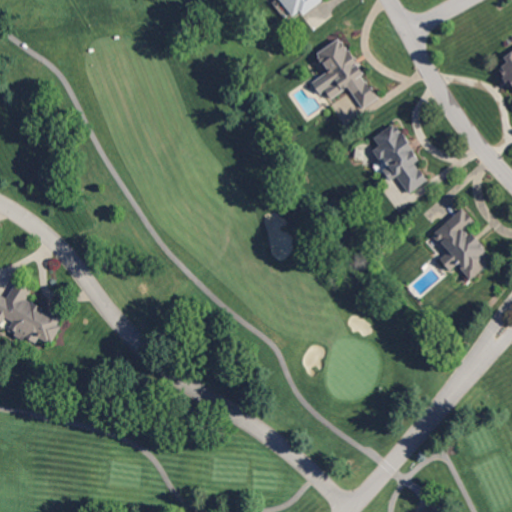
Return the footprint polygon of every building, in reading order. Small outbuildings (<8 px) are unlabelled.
[(323,0),(302,16),(299,12),(291,18),(276,0),(323,0)] [(367,82),(369,80),(381,98),(379,99),(366,108),(364,109),(352,92),(349,88),(333,99),(332,97),(326,89),(329,86),(332,85),(326,77),(326,76),(325,75),(331,72),(324,62),(324,61),(323,61),(318,54),(335,43),(341,38),(342,38),(346,45),(357,61),(359,63),(359,64),(366,75),(364,76),(367,82)] [(511,84),(509,79),(501,68),(509,63),(506,58),(511,54),(511,84)] [(397,129),(399,127),(410,142),(416,150),(414,151),(421,160),(416,163),(421,170),(422,169),(430,181),(412,194),(399,176),(393,180),(386,170),(391,166),(385,158),(383,159),(382,159),(376,150),(383,145),(381,143),(378,139),(389,130),(395,126),(397,129)] [(472,236),(475,233),(477,236),(481,240),(489,250),(486,252),(493,261),(472,279),(460,264),(456,267),(453,270),(444,260),(443,259),(452,251),(444,241),(440,241),(437,237),(437,235),(437,233),(447,225),(455,217),(463,211),(465,209),(476,223),(467,230),(472,236)] [(28,299),(47,310),(47,311),(50,313),(51,313),(60,319),(62,320),(59,324),(62,325),(63,326),(58,334),(54,341),(50,339),(49,342),(42,337),(40,340),(38,343),(33,339),(28,337),(26,340),(17,335),(17,334),(19,331),(13,328),(12,327),(15,322),(13,320),(8,317),(5,321),(3,324),(1,323),(0,322),(0,293),(8,298),(17,283),(17,282),(20,279),(29,284),(28,287),(34,290),(28,299)]
